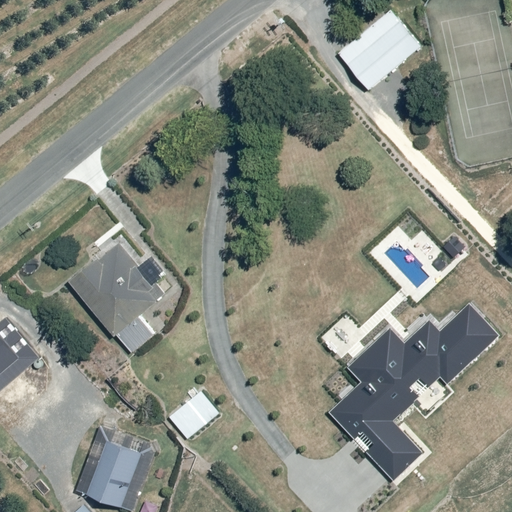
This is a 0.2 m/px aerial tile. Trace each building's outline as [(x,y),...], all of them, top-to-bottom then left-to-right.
[(425,46),(394,11),(340,53),(372,90),(425,46)] [(122,244),(72,279),(118,337),(169,295),(158,282),(153,285),(122,244)] [(361,381),(329,411),(393,478),(421,452),(392,421),(439,376),(447,383),(499,334),(468,301),(439,328),(429,318),(403,342),(389,327),(347,367),(361,381)] [(0,325),(0,393),(43,360),(10,317),(0,325)] [(220,412),(202,388),(169,414),(188,438),(220,412)] [(152,439),(104,425),(80,490),(137,511),(159,452),(152,439)]
